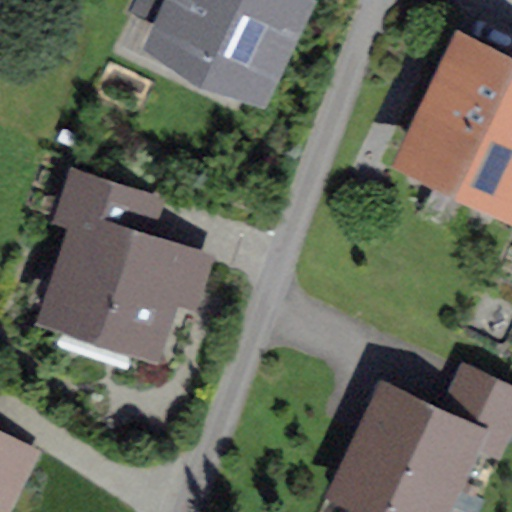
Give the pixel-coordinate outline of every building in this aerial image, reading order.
[(143,0),(121,50),(265,115),(311,13),(286,2),(287,0),(143,0)] [(402,176),(511,227),(511,62),(465,41),(402,176)] [(42,327),(157,364),(190,261),(138,245),(150,205),(71,180),(54,235),(70,240),(42,327)] [(331,504),(350,511),(450,511),(484,436),(381,391),(331,504)] [(0,511),(8,511),(33,462),(0,445),(0,511)]
